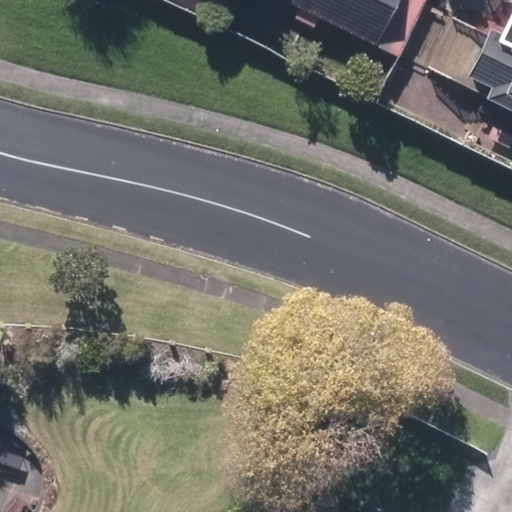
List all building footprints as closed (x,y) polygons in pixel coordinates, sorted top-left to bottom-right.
[(306,0),(383,39),(402,0),(306,0)] [(474,33),(429,11),(403,67),(423,76),(427,69),(451,81),(474,33)] [(511,31),(506,29),(484,71),(506,82),(501,92),(511,97),(511,31)] [(422,459),(446,473),(456,454),(432,440),(422,459)] [(347,511),(380,511),(398,477),(372,463),(347,511)]
